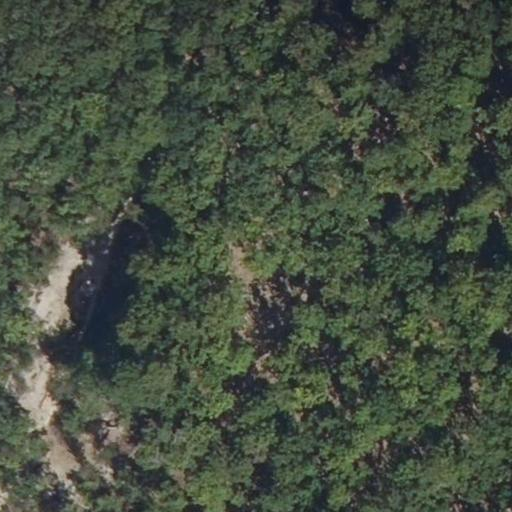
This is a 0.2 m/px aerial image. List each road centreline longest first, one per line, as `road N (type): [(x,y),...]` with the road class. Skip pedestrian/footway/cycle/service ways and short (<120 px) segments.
road 1 (track): [(255,0),(364,219),(511,416)]
road 2 (track): [(0,362),(117,0)]
